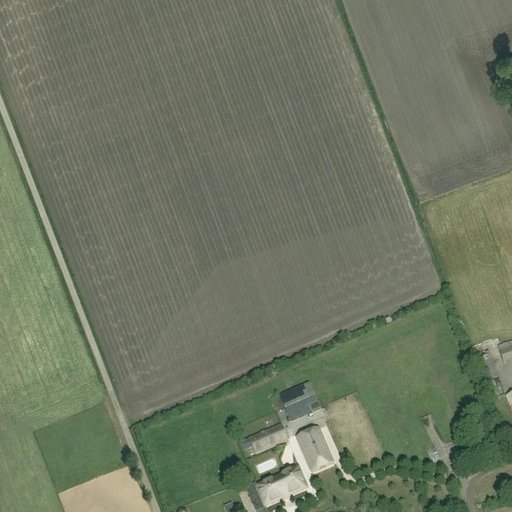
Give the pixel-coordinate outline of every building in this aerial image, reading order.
[(511,341),(498,347),(504,363),(511,360),(511,341)] [(479,359),(488,382),(500,377),(490,354),(479,359)] [(293,420),(312,411),(301,388),(282,397),(293,420)] [(245,452),(254,448),(256,454),(287,440),(281,426),(250,439),(249,438),(240,442),(245,452)] [(333,463),(319,430),(299,438),(312,471),(333,463)] [(257,487),(265,506),(306,488),(298,470),(257,487)]
